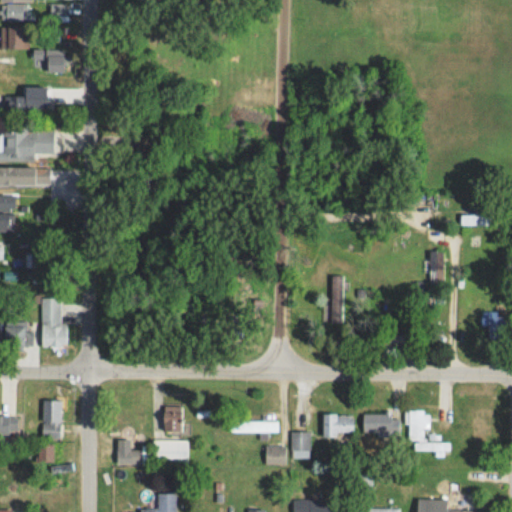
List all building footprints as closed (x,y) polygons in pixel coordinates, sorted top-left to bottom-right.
[(30,0),(1,0),(1,21),(30,21),(30,0)] [(28,49),(28,28),(2,28),(2,49),(28,49)] [(65,50),(33,50),(33,60),(46,60),(46,72),(65,72),(65,50)] [(0,93),(28,93),(28,75),(0,74),(0,93)] [(28,98),(8,98),(8,112),(28,112),(28,98)] [(7,156),(54,156),(54,131),(7,131),(7,156)] [(50,167),(0,167),(0,184),(51,185),(51,202),(76,202),(76,183),(49,183),(50,167)] [(0,210),(15,210),(15,195),(0,194),(0,210)] [(0,229),(10,229),(10,213),(0,213),(0,229)] [(438,250),(430,250),(430,273),(438,273),(438,250)] [(67,346),(67,324),(61,324),(61,296),(41,296),(42,346),(67,346)] [(33,330),(27,330),(27,319),(5,319),(5,346),(33,346),(33,330)] [(440,344),(440,326),(423,326),(423,344),(440,344)] [(411,344),(411,334),(381,334),(381,344),(411,344)] [(61,399),(42,399),(42,437),(61,437),(61,399)] [(183,432),(183,405),(164,405),(164,432),(183,432)] [(449,442),(424,442),(424,423),(429,423),(429,410),(408,410),(407,441),(413,441),(413,450),(449,450),(449,442)] [(324,413),(324,435),(354,435),(354,413),(324,413)] [(398,431),(398,413),(364,413),(364,431),(398,431)] [(0,433),(17,434),(18,415),(0,414),(0,433)] [(278,420),(230,420),(230,432),(278,432),(278,420)] [(310,431),(291,431),(291,450),(310,450),(310,431)] [(187,440),(153,440),(153,463),(187,463),(187,440)] [(38,443),(38,461),(54,461),(54,443),(38,443)] [(265,465),(285,465),(285,445),(265,445),(265,465)] [(371,487),(371,472),(362,471),(361,487),(371,487)] [(175,511),(175,493),(157,493),(157,508),(139,509),(139,511),(175,511)] [(447,498),(417,498),(416,511),(486,511),(487,510),(447,509),(447,498)] [(338,511),(339,501),(293,501),(292,511),(338,511)]
